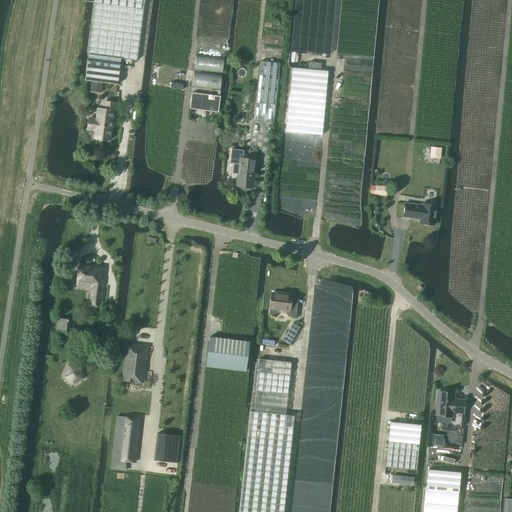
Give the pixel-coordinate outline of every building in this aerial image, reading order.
[(95,0),(94,5),(91,5),(86,53),(137,60),(143,0),(95,0)] [(84,80),(117,85),(121,59),(88,54),(84,80)] [(222,72),(224,58),(196,55),(195,69),(222,72)] [(277,63),(258,61),(252,121),(272,122),(277,63)] [(286,131),(322,135),(328,71),(292,67),(286,131)] [(192,86),(220,89),(222,75),(194,72),(192,86)] [(194,99),(188,98),(187,103),(191,104),(190,111),(214,114),(216,102),(206,101),(207,92),(195,91),(194,99)] [(86,131),(94,132),(93,140),(95,140),(96,141),(99,142),(100,141),(108,141),(110,122),(111,122),(113,104),(102,103),(101,111),(96,110),(95,121),(87,120),(86,131)] [(225,140),(234,141),(234,133),(226,132),(225,140)] [(440,148),(430,148),(429,158),(439,158),(440,148)] [(250,189),(253,161),(243,160),(243,154),(231,152),(230,166),(231,166),(230,175),(236,175),(234,187),(250,189)] [(428,189),(439,191),(440,180),(429,179),(428,189)] [(374,195),(386,196),(387,187),(375,185),(374,195)] [(418,224),(422,224),(423,226),(427,226),(428,225),(432,226),(435,206),(421,204),(420,206),(403,204),(401,217),(418,219),(418,224)] [(90,301),(93,302),(92,307),(100,308),(105,270),(78,267),(76,286),(91,288),(90,301)] [(290,304),(291,295),(270,293),(268,314),(273,315),(277,312),(277,309),(285,310),(285,312),(288,316),(295,317),(296,305),(290,304)] [(56,331),(72,333),(74,321),(57,320),(56,331)] [(290,328),(297,332),(300,327),(293,323),(290,328)] [(282,340),(289,345),(293,340),(285,335),(282,340)] [(245,371),(249,341),(229,339),(209,337),(206,367),(245,371)] [(121,382),(143,385),(148,347),(139,346),(125,345),(121,382)] [(259,359),(257,371),(289,375),(291,362),(259,359)] [(289,375),(257,371),(253,411),(250,411),(239,511),(283,511),(294,415),(285,414),(289,375)] [(455,399),(455,393),(449,392),(447,391),(446,390),(444,391),(443,391),(436,390),(434,415),(452,417),(453,413),(464,414),(465,400),(455,399)] [(139,418),(117,416),(115,431),(118,431),(117,445),(114,445),(111,468),(127,470),(127,461),(134,462),(135,461),(134,461),(139,420),(139,418)] [(420,425),(390,422),(385,467),(416,470),(420,425)] [(157,433),(154,460),(177,462),(178,462),(181,435),(165,434),(157,433)] [(426,489),(458,492),(460,472),(428,469),(426,489)] [(392,475),(391,482),(413,485),(414,477),(392,475)] [(511,511),(511,498),(505,497),(503,511),(511,511)]
